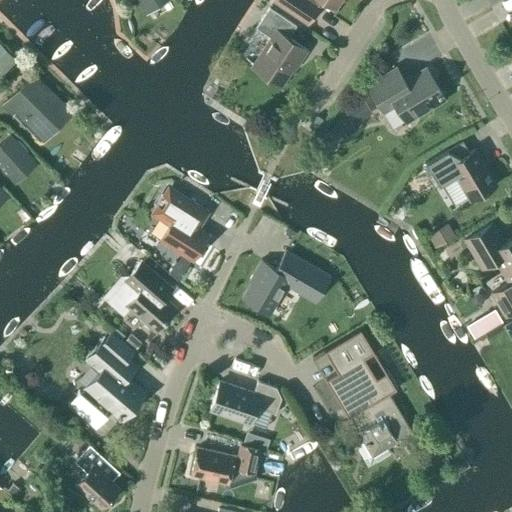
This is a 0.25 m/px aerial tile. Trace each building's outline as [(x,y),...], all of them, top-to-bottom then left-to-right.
[(320,0),(334,9),(340,0),(272,0),(273,0),(307,23),(318,6),(317,5),(320,0)] [(297,65),(307,50),(288,37),(296,25),(269,8),(256,27),(272,38),(254,65),(281,83),(294,63),(297,65)] [(0,69),(12,57),(0,44),(0,69)] [(405,121),(444,98),(426,69),(405,81),(396,68),(367,85),(383,112),(395,105),(405,121)] [(51,120),(63,109),(38,83),(32,88),(25,82),(4,103),(13,113),(17,109),(34,126),(46,114),(51,120)] [(12,174),(28,160),(8,138),(0,145),(0,159),(0,160),(12,174)] [(469,200),(495,184),(474,149),(453,162),(445,150),(425,162),(439,184),(454,175),(469,200)] [(156,210),(157,217),(169,224),(160,239),(193,260),(209,235),(198,228),(209,211),(174,190),(167,192),(163,196),(158,204),(156,210)] [(440,242),(456,229),(445,216),(430,229),(440,242)] [(502,271),(511,265),(511,237),(504,243),(492,223),(464,239),(482,268),(495,260),(502,271)] [(302,294),(317,268),(286,250),(275,268),(261,260),(252,276),(254,277),(242,297),(269,313),(286,285),(302,294)] [(130,274),(120,274),(101,297),(122,315),(129,307),(156,330),(175,308),(155,290),(164,280),(141,261),(130,274)] [(511,265),(502,271),(508,282),(492,293),(503,312),(511,306),(511,265)] [(461,302),(479,331),(503,316),(485,287),(461,302)] [(411,431),(388,392),(396,388),(358,325),(324,345),(337,367),(325,375),(353,422),(364,440),(355,446),(369,468),(392,455),(386,445),(411,431)] [(85,387),(86,387),(81,393),(79,392),(68,405),(96,428),(107,415),(105,413),(110,408),(119,416),(142,390),(122,373),(132,361),(128,357),(134,351),(110,330),(86,358),(100,370),(85,387)] [(275,414),(281,398),(276,387),(257,381),(253,393),(219,381),(210,409),(250,423),(256,407),(275,414)] [(227,483),(229,474),(241,470),(254,473),(259,448),(239,444),(237,456),(197,447),(191,474),(227,483)] [(101,508),(119,488),(99,470),(107,461),(89,445),(74,461),(86,472),(75,484),(101,508)]
